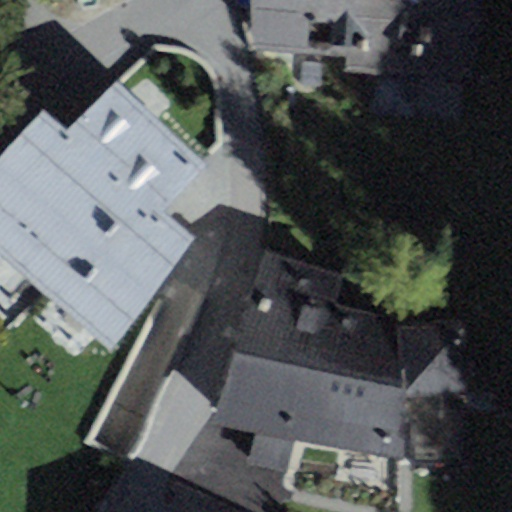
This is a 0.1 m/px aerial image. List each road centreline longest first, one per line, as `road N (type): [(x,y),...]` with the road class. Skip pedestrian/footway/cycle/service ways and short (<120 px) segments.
road 1 (residential): [(218,0),(248,138),(239,267),(189,410),(130,511)]
road 2 (residential): [(0,102),(72,50),(165,0)]
